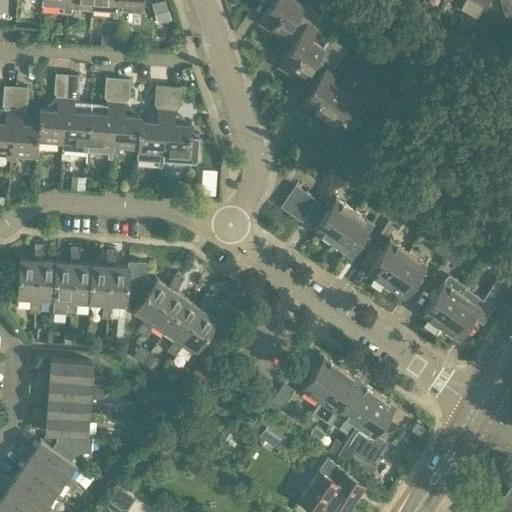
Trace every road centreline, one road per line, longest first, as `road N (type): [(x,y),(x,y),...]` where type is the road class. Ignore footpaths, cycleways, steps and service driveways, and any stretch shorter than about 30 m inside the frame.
road 1 (residential): [(226,234),(360,339),(475,408)]
road 2 (residential): [(0,229),(63,198),(183,210),(226,234)]
road 3 (residential): [(0,53),(172,60),(219,48)]
road 4 (residential): [(226,234),(253,186),(254,155),(219,48)]
road 5 (tertiary): [(411,511),(475,408)]
